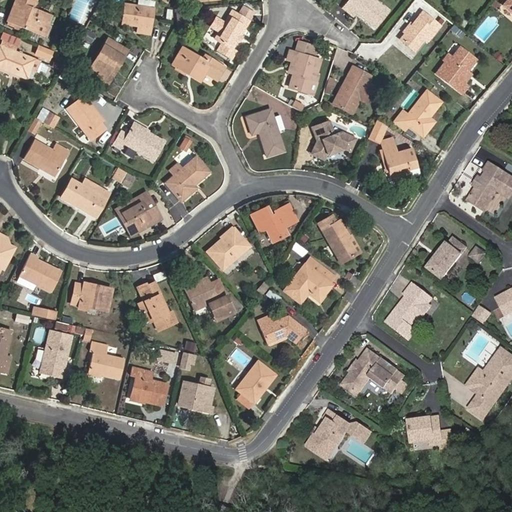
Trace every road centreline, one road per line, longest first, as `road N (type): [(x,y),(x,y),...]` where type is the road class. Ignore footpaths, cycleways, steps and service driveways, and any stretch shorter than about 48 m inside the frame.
road 1 (residential): [(0,398),(231,457),(269,447),(415,230)]
road 2 (residential): [(0,185),(42,225),(102,255),(149,252),(195,228),(248,179)]
road 3 (unknown): [(460,511),(231,457)]
road 4 (residential): [(248,179),(349,190),(415,230)]
road 5 (residential): [(415,230),(511,90)]
road 6 (residential): [(283,0),(286,13),(223,127)]
